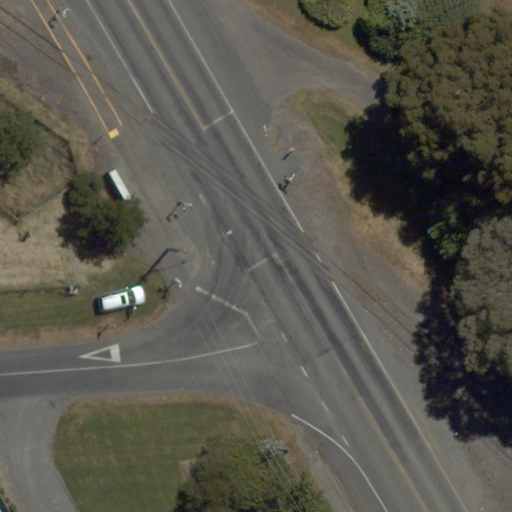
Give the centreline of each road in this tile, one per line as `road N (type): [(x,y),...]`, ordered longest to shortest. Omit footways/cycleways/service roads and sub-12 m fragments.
road 1 (secondary): [(127,0),(310,313)]
road 2 (residential): [(0,371),(232,350),(262,343),(310,313)]
road 3 (secondary): [(310,313),(428,511)]
